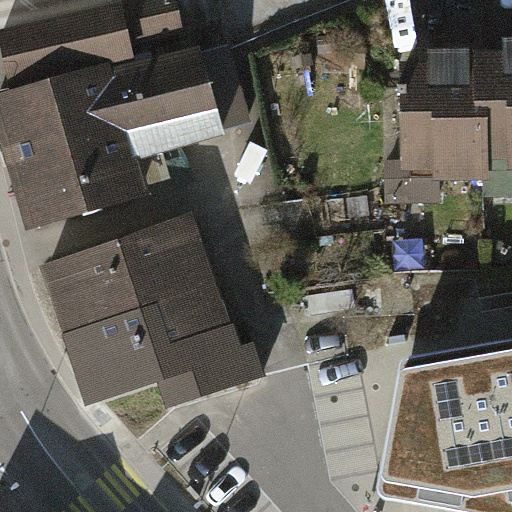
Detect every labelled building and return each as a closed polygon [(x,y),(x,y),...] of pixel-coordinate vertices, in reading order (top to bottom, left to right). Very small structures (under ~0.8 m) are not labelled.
[(202,50),(135,68),(131,49),(186,36),(176,0),(156,0),(0,36),(0,52),(11,98),(0,101),(0,142),(27,238),(153,202),(143,166),(227,142),(225,133),(253,125),(231,49),(204,57),(202,50)] [(511,46),(484,47),(486,178),(486,200),(511,200),(511,46)] [(443,179),(486,178),(484,47),(437,48),(437,61),(412,61),(413,164),(442,163),(443,179)] [(75,329),(80,345),(221,293),(193,215),(51,266),(75,329)] [(243,353),(221,293),(80,345),(100,400),(162,378),(175,414),(264,381),(257,362),(252,350),(243,353)] [(511,343),(393,365),(369,499),(452,511),(471,511),(511,504),(511,343)]
